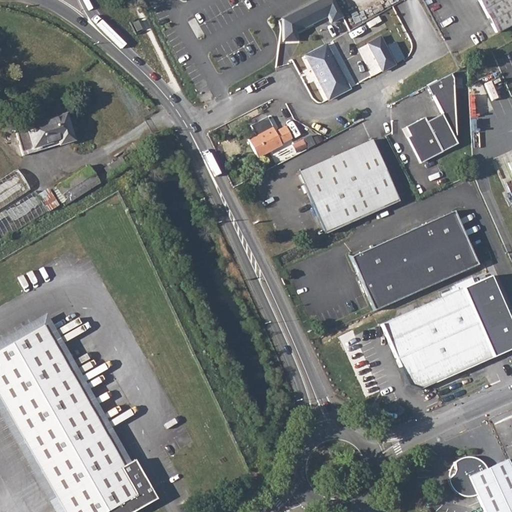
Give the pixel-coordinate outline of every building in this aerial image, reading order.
[(511,0),(478,0),(495,33),(496,33),(511,24),(511,0)] [(304,13),(307,20),(321,12),(316,4),(303,11),(304,13)] [(335,40),(329,43),(352,87),(358,84),(335,40)] [(325,44),(304,55),(327,100),(348,89),(325,44)] [(390,57),(378,64),(382,71),(394,64),(390,57)] [(407,127),(411,135),(408,137),(419,159),(425,161),(443,152),(443,151),(458,143),(454,137),(455,79),(452,73),(428,85),(433,96),(434,96),(443,113),(442,114),(444,118),(430,126),(427,121),(425,117),(407,127)] [(23,156),(33,153),(32,149),(57,141),(58,145),(75,140),(67,114),(15,130),(23,156)] [(442,114),(427,121),(430,126),(444,118),(442,114)] [(278,139),(274,131),(272,127),(262,132),(247,140),(257,158),(269,152),(281,146),(281,144),(292,139),(285,126),(278,130),(282,137),(278,139)] [(278,130),(274,131),(278,139),(282,137),(278,130)] [(370,138),(296,172),(324,234),(398,200),(370,138)] [(32,149),(33,153),(58,145),(57,141),(32,149)] [(0,149),(0,176),(13,169),(2,152),(0,150),(0,149)] [(122,156),(119,159),(106,167),(108,170),(98,176),(101,182),(128,165),(125,160),(122,156)] [(89,165),(50,190),(52,193),(59,204),(61,207),(100,183),(89,165)] [(0,198),(26,183),(24,179),(18,170),(12,174),(0,180),(0,198)] [(52,193),(50,190),(39,197),(48,211),(59,204),(52,193)] [(453,211),(349,258),(373,312),(477,265),(453,211)] [(461,289),(379,325),(406,385),(419,390),(491,358),(461,289)] [(0,341),(0,405),(1,404),(0,401),(0,351),(43,328),(64,364),(66,363),(69,361),(72,360),(46,315),(0,341)] [(0,351),(0,401),(1,404),(64,364),(43,328),(0,351)] [(66,363),(64,364),(95,418),(96,417),(97,416),(99,415),(102,413),(72,360),(69,361),(66,363)] [(64,364),(1,404),(31,456),(89,421),(95,418),(64,364)] [(0,420),(23,461),(26,459),(28,458),(31,456),(1,404),(0,405),(0,420)] [(96,417),(95,418),(123,467),(130,462),(102,413),(99,415),(97,416),(96,417)] [(31,456),(62,510),(79,500),(136,466),(133,460),(130,462),(123,467),(95,418),(89,421),(31,456)] [(26,459),(23,461),(52,511),(58,511),(62,510),(31,456),(28,458),(26,459)] [(452,475),(446,480),(447,485),(448,487),(452,492),(454,495),(457,497),(461,498),(464,499),(472,498),(476,497),(483,511),(511,511),(511,469),(508,460),(499,464),(486,470),(484,467),(481,463),(478,460),(474,458),(468,457),(464,457),(457,459),(452,463),(454,471),(452,475)] [(79,500),(62,510),(62,511),(134,511),(156,500),(136,466),(79,500)]
